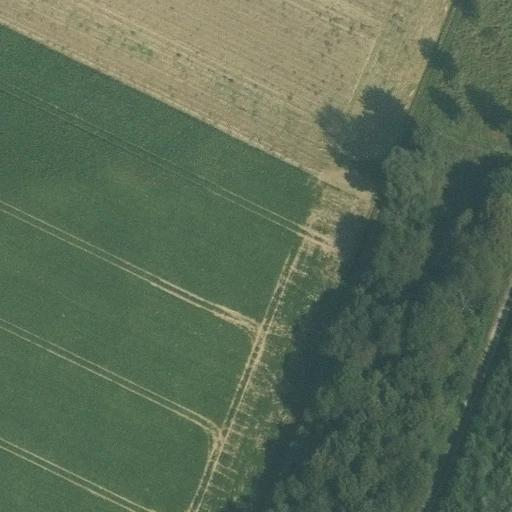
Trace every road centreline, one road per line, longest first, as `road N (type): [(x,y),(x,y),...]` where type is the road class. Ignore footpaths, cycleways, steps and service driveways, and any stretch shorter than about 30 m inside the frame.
road 1 (track): [(460,0),(260,511)]
road 2 (track): [(511,288),(422,511)]
